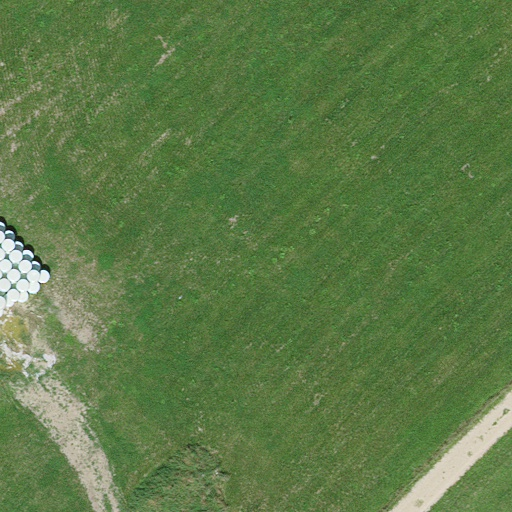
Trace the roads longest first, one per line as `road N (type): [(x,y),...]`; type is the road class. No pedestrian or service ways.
road 1 (track): [(308,511),(0,241)]
road 2 (track): [(511,399),(401,511)]
